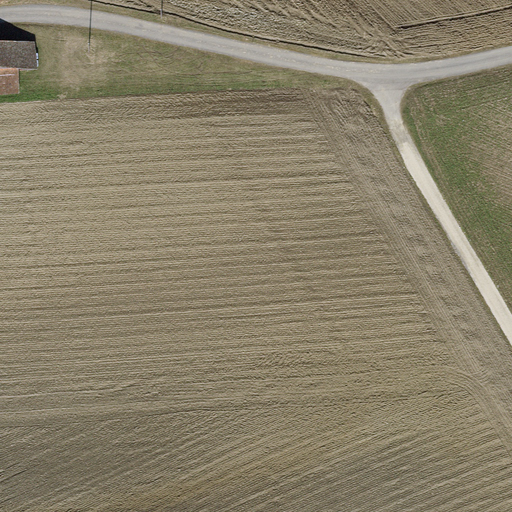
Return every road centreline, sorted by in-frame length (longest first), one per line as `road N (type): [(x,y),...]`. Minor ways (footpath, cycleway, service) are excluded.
road 1 (unclassified): [(511,55),(389,75),(107,20),(0,17)]
road 2 (track): [(389,75),(397,125),(511,326)]
